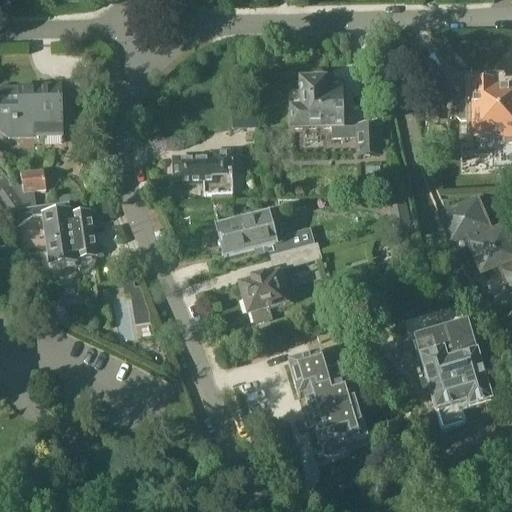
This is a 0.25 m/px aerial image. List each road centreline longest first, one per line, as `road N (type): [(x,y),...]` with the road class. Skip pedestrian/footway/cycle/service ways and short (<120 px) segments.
road 1 (residential): [(248,511),(132,205),(125,149),(142,28)]
road 2 (residential): [(511,18),(142,28)]
road 3 (residential): [(142,28),(0,32)]
